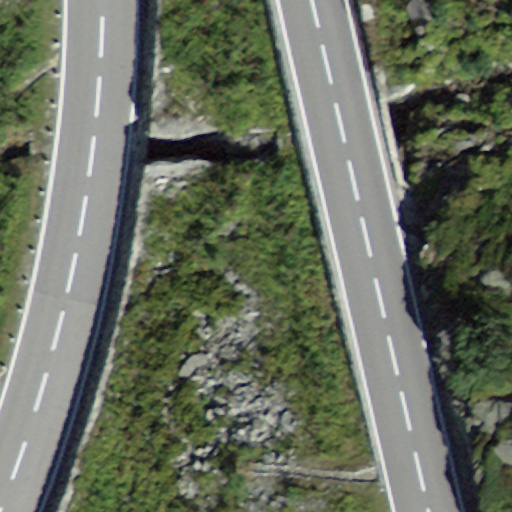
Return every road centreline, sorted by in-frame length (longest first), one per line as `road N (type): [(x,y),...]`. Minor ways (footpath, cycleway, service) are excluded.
road 1 (primary): [(428,511),(310,0)]
road 2 (primary): [(102,0),(84,204),(44,384),(0,511)]
